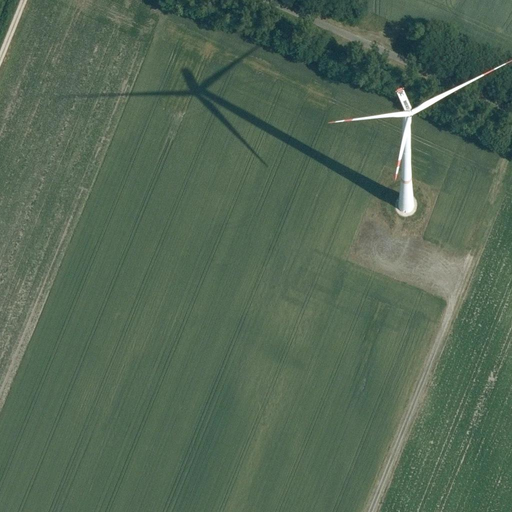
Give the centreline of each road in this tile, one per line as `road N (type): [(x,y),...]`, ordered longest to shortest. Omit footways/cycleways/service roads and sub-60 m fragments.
road 1 (track): [(511,151),(369,511)]
road 2 (unclassified): [(511,102),(274,0)]
